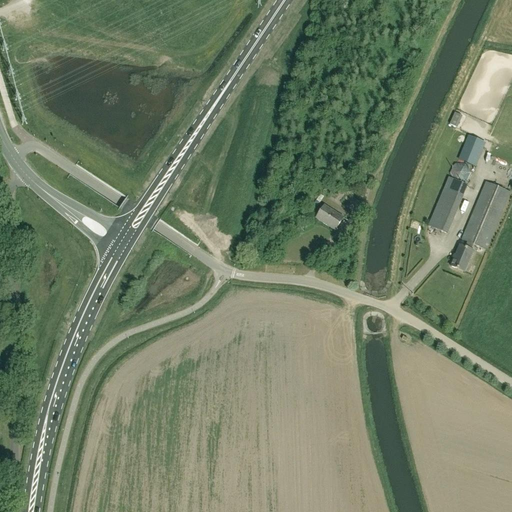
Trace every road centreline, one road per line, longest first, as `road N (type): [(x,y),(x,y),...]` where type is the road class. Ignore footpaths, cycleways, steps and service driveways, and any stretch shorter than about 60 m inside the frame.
road 1 (unclassified): [(156,226),(225,271),(320,284),(390,309),(511,384)]
road 2 (unclassified): [(14,467),(8,197),(21,171)]
road 3 (primary): [(120,248),(282,0)]
road 4 (primary): [(31,511),(55,393),(120,248)]
road 5 (unknown): [(0,48),(33,37),(196,58),(245,0)]
road 6 (unclassified): [(11,158),(32,142),(121,203)]
road 7 (secondary): [(120,248),(21,171)]
